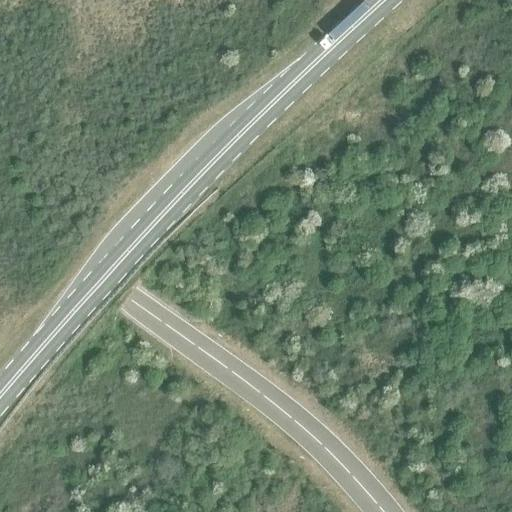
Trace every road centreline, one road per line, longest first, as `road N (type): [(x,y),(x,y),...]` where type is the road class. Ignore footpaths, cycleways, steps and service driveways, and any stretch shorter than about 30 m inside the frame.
road 1 (primary): [(0,391),(106,267),(382,0)]
road 2 (unclassified): [(382,511),(282,411),(0,208)]
